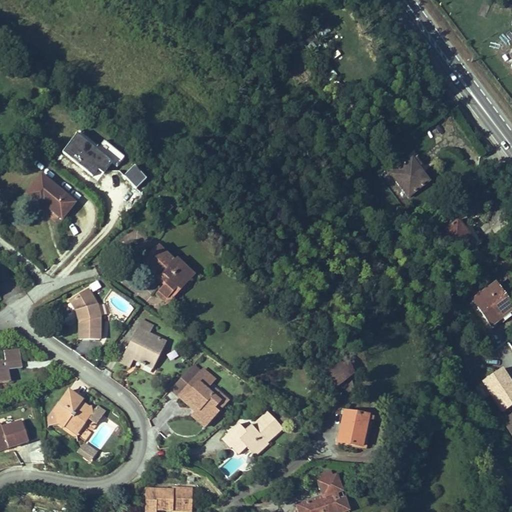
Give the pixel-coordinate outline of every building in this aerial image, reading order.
[(137,137),(120,126),(116,132),(134,143),(137,137)] [(61,151),(92,174),(96,168),(102,172),(110,161),(116,165),(124,155),(102,139),(97,147),(75,131),(61,151)] [(429,182),(412,159),(391,174),(408,197),(429,182)] [(122,174),(134,188),(146,177),(134,164),(122,174)] [(75,204),(41,177),(26,195),(41,208),(45,203),(48,205),(47,206),(62,219),(75,204)] [(168,214),(173,208),(165,201),(160,206),(168,214)] [(475,243),(458,220),(437,236),(454,259),(475,243)] [(475,229),(471,224),(467,227),(471,232),(475,229)] [(174,262),(158,247),(143,262),(166,284),(157,293),(168,304),(177,294),(175,291),(189,276),(174,262)] [(197,278),(177,260),(174,262),(189,276),(175,291),(177,294),(180,296),(197,278)] [(494,283),(490,277),(486,280),(490,286),(494,283)] [(511,311),(500,295),(502,294),(494,283),(490,286),(486,280),(472,290),(477,297),(473,301),(491,326),(500,319),(511,311)] [(91,291),(100,288),(97,281),(89,284),(91,291)] [(100,317),(97,306),(88,290),(70,301),(77,312),(79,322),(79,339),(100,339),(100,317)] [(511,316),(511,303),(504,293),(502,294),(500,295),(511,311),(500,319),(503,323),(511,316)] [(141,324),(125,352),(135,358),(136,355),(141,357),(138,362),(141,364),(140,365),(144,367),(145,366),(153,370),(161,353),(154,349),(159,339),(148,333),(150,328),(141,324)] [(161,353),(167,343),(159,339),(154,349),(161,353)] [(21,368),(18,349),(3,351),(5,361),(6,361),(7,371),(21,368)] [(130,368),(134,360),(138,362),(141,357),(136,355),(135,358),(125,352),(120,363),(130,368)] [(351,376),(346,357),(327,372),(337,386),(351,376)] [(7,371),(6,361),(5,361),(0,361),(0,383),(9,382),(7,371)] [(193,366),(174,387),(181,395),(198,410),(196,412),(208,423),(224,406),(212,395),(206,390),(214,380),(203,370),(201,372),(193,366)] [(511,405),(511,385),(501,369),(483,381),(503,412),(511,405)] [(198,410),(181,395),(174,387),(171,390),(196,412),(198,410)] [(228,401),(216,390),(212,395),(224,406),(228,401)] [(85,417),(92,416),(90,406),(84,407),(79,404),(82,400),(69,391),(59,404),(49,418),(49,423),(55,423),(58,425),(62,428),(63,427),(70,433),(75,427),(79,430),(85,422),(82,421),(85,417)] [(96,424),(104,412),(97,407),(92,416),(85,417),(96,424)] [(496,426),(487,411),(483,414),(492,428),(496,426)] [(208,423),(196,412),(192,417),(204,428),(208,423)] [(362,447),(368,416),(345,412),(338,442),(362,447)] [(267,443),(282,429),(268,413),(255,424),(258,427),(255,430),(252,427),(251,425),(245,431),(239,424),(232,430),(247,448),(255,456),(268,444),(267,443)] [(28,442),(22,421),(2,427),(1,423),(0,423),(0,447),(7,445),(8,449),(28,442)] [(247,448),(232,430),(221,440),(230,449),(232,447),(239,455),(247,448)] [(88,462),(97,451),(84,441),(75,451),(88,462)] [(343,511),(348,511),(336,476),(332,477),(330,471),(319,475),(321,481),(317,482),(319,489),(321,489),(324,497),(297,506),(299,511),(343,511)] [(192,506),(192,489),(172,488),(172,490),(146,489),(145,511),(155,511),(156,510),(172,511),(173,506),(192,506)]
